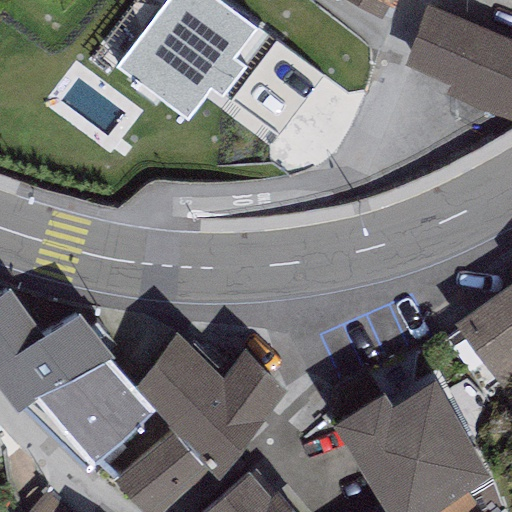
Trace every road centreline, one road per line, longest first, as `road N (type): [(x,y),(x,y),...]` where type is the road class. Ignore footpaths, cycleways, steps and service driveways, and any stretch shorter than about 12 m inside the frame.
road 1 (residential): [(400,43),(380,126),(361,161),(289,191),(160,203),(136,229),(129,263)]
road 2 (tertiary): [(511,187),(434,227),(329,257),(187,269),(129,263)]
road 3 (residential): [(120,511),(41,441),(0,389)]
road 4 (tertiary): [(129,263),(0,229)]
